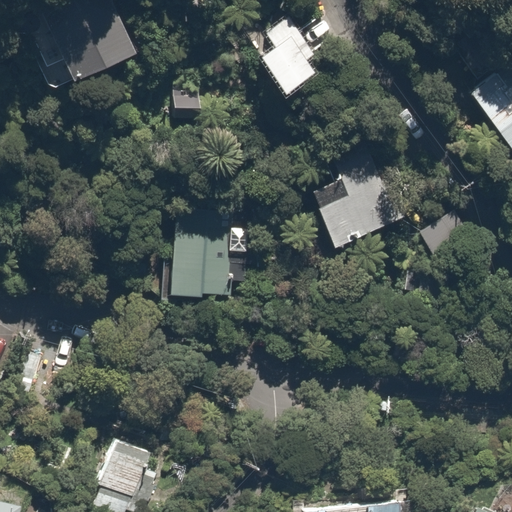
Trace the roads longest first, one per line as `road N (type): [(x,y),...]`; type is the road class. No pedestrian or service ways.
road 1 (residential): [(0,304),(316,386)]
road 2 (residential): [(511,226),(452,156),(352,0)]
road 3 (residential): [(316,386),(511,398)]
road 4 (residential): [(316,386),(223,511)]
